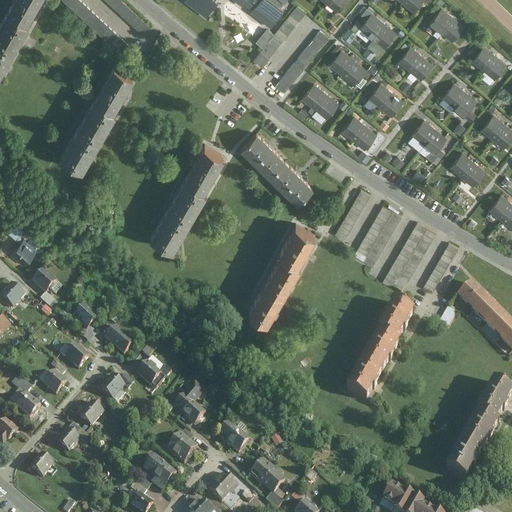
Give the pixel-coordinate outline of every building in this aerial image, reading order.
[(13,0),(7,11),(26,21),(38,0),(13,0)] [(130,46),(80,0),(66,0),(123,53),(130,46)] [(150,27),(121,0),(106,0),(143,35),(150,27)] [(269,2),(267,0),(216,0),(245,27),(269,2)] [(326,0),(325,1),(337,11),(346,0),(326,0)] [(401,0),(413,11),(422,0),(401,0)] [(263,65),(306,11),(297,4),(254,58),(263,65)] [(429,20),(441,30),(454,16),(442,6),(429,20)] [(0,22),(0,44),(13,53),(29,23),(26,21),(7,11),(0,22)] [(360,27),(372,36),(385,21),(373,11),(360,27)] [(454,16),(441,30),(453,40),(465,26),(454,16)] [(385,21),(372,36),(385,47),(398,32),(385,21)] [(285,92),(329,37),(320,30),(276,85),(285,92)] [(0,74),(13,53),(0,44),(0,74)] [(398,61),(410,71),(423,54),(411,45),(398,61)] [(472,61),(483,70),(495,56),(484,46),(472,61)] [(330,64),(341,74),(355,58),(343,48),(330,64)] [(423,54),(410,71),(422,80),(435,64),(423,54)] [(495,56),(483,70),(494,80),(507,65),(495,56)] [(355,58),(341,74),(354,85),(368,69),(355,58)] [(111,63),(90,97),(112,109),(132,75),(111,63)] [(440,96),(452,106),(465,91),(453,81),(440,96)] [(302,98),(314,108),(327,92),(315,82),(302,98)] [(368,97),(380,107),(392,91),(381,82),(368,97)] [(392,91),(380,107),(392,116),(404,100),(392,91)] [(465,91),(452,106),(463,116),(476,101),(465,91)] [(327,92),(314,108),(326,118),(339,103),(327,92)] [(90,97),(73,125),(99,141),(115,112),(112,109),(90,97)] [(481,129),(492,139),(505,124),(493,114),(481,129)] [(342,131),(353,140),(366,124),(355,115),(342,131)] [(411,135),(422,144),(434,129),(424,120),(411,135)] [(366,124),(353,140),(365,149),(377,133),(366,124)] [(511,129),(505,124),(492,139),(503,148),(511,137),(511,129)] [(56,153),(82,169),(99,141),(73,125),(56,153)] [(434,129),(422,144),(433,153),(445,138),(434,129)] [(268,174),(286,158),(259,130),(242,147),(268,174)] [(184,178),(203,189),(223,156),(204,145),(184,178)] [(449,167),(461,177),(474,161),(462,152),(449,167)] [(399,168),(404,162),(398,157),(393,162),(399,168)] [(314,187),(286,158),(268,174),(296,203),(314,187)] [(474,161),(461,177),(472,186),(485,171),(474,161)] [(167,207),(189,220),(206,190),(203,189),(184,178),(167,207)] [(343,240),(368,196),(360,191),(334,235),(343,240)] [(490,211),(500,220),(511,206),(511,204),(503,196),(490,211)] [(511,206),(500,220),(510,228),(511,226),(511,206)] [(150,234),(172,248),(189,220),(167,207),(150,234)] [(370,267),(398,218),(381,208),(353,257),(370,267)] [(280,251),(298,261),(316,233),(294,220),(277,249),(280,251)] [(16,224),(10,234),(19,239),(24,229),(16,224)] [(398,295),(433,236),(415,225),(380,285),(398,295)] [(21,240),(10,253),(23,265),(35,252),(21,240)] [(432,293),(457,248),(448,243),(423,288),(432,293)] [(263,280),(283,293),(301,262),(298,261),(280,251),(263,280)] [(42,269),(31,282),(44,294),(56,281),(42,269)] [(246,308),(267,320),(283,293),(263,280),(246,308)] [(11,283),(0,294),(0,296),(12,308),(24,296),(11,283)] [(497,311),(469,283),(455,296),(483,324),(497,311)] [(50,307),(56,300),(46,292),(41,299),(50,307)] [(381,331),(398,341),(415,313),(395,301),(378,329),(381,331)] [(83,305),(72,318),(86,330),(97,317),(83,305)] [(458,313),(449,307),(439,323),(449,328),(458,313)] [(114,324),(122,315),(118,311),(110,320),(114,324)] [(511,350),(511,326),(497,311),(483,324),(510,352),(511,350)] [(0,317),(0,334),(2,336),(10,326),(0,317)] [(114,327),(103,339),(123,355),(133,343),(114,327)] [(364,358),(385,370),(401,343),(398,341),(381,331),(364,358)] [(148,357),(157,347),(151,342),(142,352),(148,357)] [(75,345),(64,358),(78,370),(89,357),(75,345)] [(346,388),(367,401),(385,370),(364,358),(346,388)] [(147,361),(135,374),(155,391),(171,373),(164,367),(160,372),(147,361)] [(53,372),(60,378),(66,371),(56,362),(52,367),(55,370),(53,372)] [(53,372),(42,384),(55,396),(66,383),(60,378),(53,372)] [(124,374),(118,381),(125,387),(128,389),(134,383),(124,374)] [(113,400),(125,387),(118,381),(111,375),(99,389),(113,400)] [(11,384),(25,394),(31,387),(18,376),(11,384)] [(481,413),(499,422),(511,399),(511,392),(495,383),(478,411),(481,413)] [(173,408),(194,426),(207,412),(197,404),(207,393),(197,384),(187,395),(186,394),(173,408)] [(25,394),(14,406),(29,419),(39,406),(25,394)] [(91,427),(103,413),(90,402),(78,417),(91,427)] [(465,441),(485,453),(501,424),(499,422),(481,413),(465,441)] [(16,430),(4,420),(0,424),(0,445),(2,447),(16,430)] [(228,423),(217,436),(239,453),(249,440),(228,423)] [(69,453),(80,440),(68,429),(56,443),(69,453)] [(179,434),(165,451),(184,465),(197,448),(190,442),(192,439),(184,432),(181,436),(179,434)] [(448,469),(468,481),(485,453),(465,441),(448,469)] [(43,478),(53,465),(41,455),(30,468),(43,478)] [(153,456),(142,469),(156,480),(152,484),(162,491),(176,475),(153,456)] [(286,480),(263,461),(250,477),(271,495),(273,496),(274,495),(286,480)] [(143,496),(152,486),(134,471),(126,481),(143,496)] [(224,504),(240,488),(225,473),(209,489),(224,504)] [(392,485),(383,500),(395,507),(396,507),(404,492),(392,485)] [(395,507),(394,510),(397,511),(405,511),(415,497),(405,491),(404,492),(396,507),(395,507)] [(301,503),(304,498),(295,492),(292,496),(301,503)] [(138,493),(128,507),(134,511),(148,511),(154,504),(138,493)] [(283,503),(274,495),(273,496),(271,495),(266,501),(277,510),(283,503)] [(415,497),(405,511),(418,511),(423,505),(425,502),(424,502),(415,497)] [(213,511),(214,511),(201,499),(189,511),(213,511)] [(65,511),(68,511),(75,505),(70,501),(63,510),(65,511)] [(317,511),(306,501),(296,511),(317,511)]
